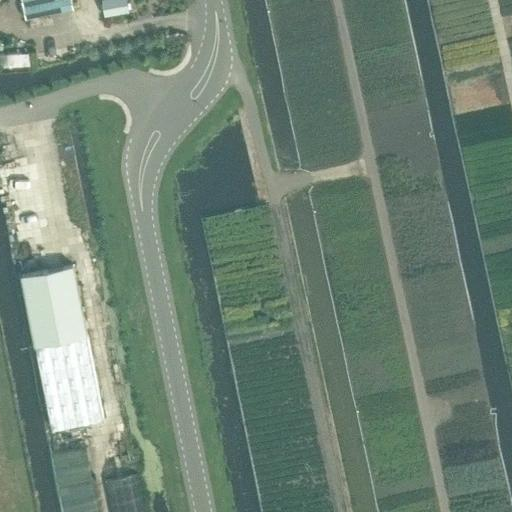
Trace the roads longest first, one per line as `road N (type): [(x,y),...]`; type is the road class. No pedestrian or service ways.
road 1 (track): [(444,511),(335,0)]
road 2 (track): [(340,511),(248,104),(241,82),(212,60)]
road 3 (unclassified): [(202,511),(139,183),(157,132),(172,116)]
road 4 (unclassified): [(0,116),(126,85),(172,116)]
road 5 (unclassified): [(172,116),(212,60),(212,0)]
